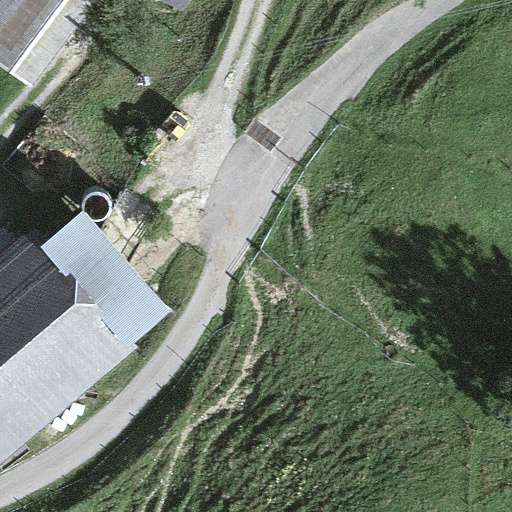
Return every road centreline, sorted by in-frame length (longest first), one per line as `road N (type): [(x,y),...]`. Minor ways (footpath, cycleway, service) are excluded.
road 1 (track): [(0,493),(88,443),(132,402),(194,324),(245,197),(277,142),(328,85),(444,0)]
road 2 (track): [(245,197),(216,142),(219,98),(258,0)]
